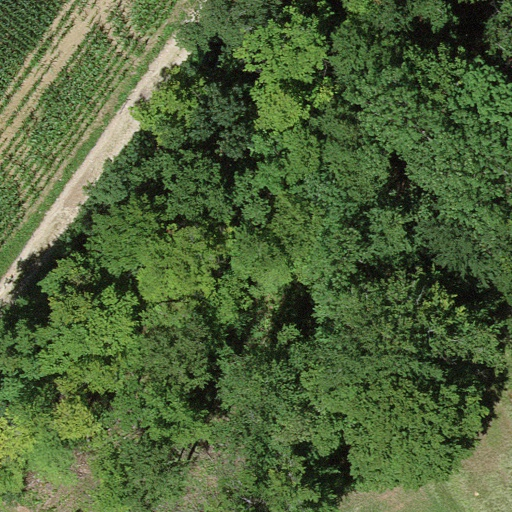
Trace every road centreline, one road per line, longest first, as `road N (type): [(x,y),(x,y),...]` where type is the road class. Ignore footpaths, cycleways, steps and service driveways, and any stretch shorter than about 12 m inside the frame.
road 1 (track): [(0,294),(197,0)]
road 2 (track): [(457,511),(439,449),(449,400),(511,302)]
